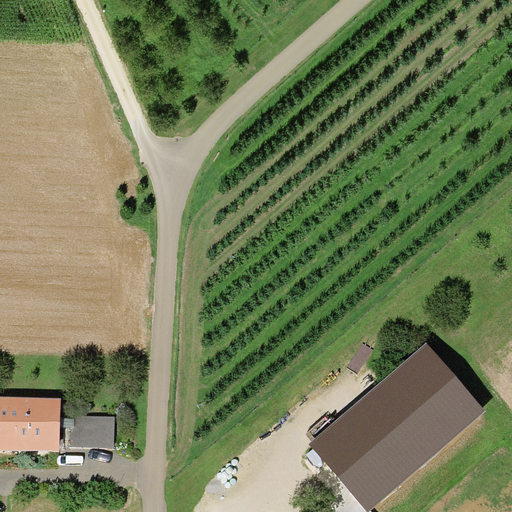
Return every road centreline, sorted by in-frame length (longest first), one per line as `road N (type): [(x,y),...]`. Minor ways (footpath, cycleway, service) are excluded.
road 1 (unclassified): [(150,511),(168,196),(214,124),(355,0)]
road 2 (track): [(168,196),(87,0)]
